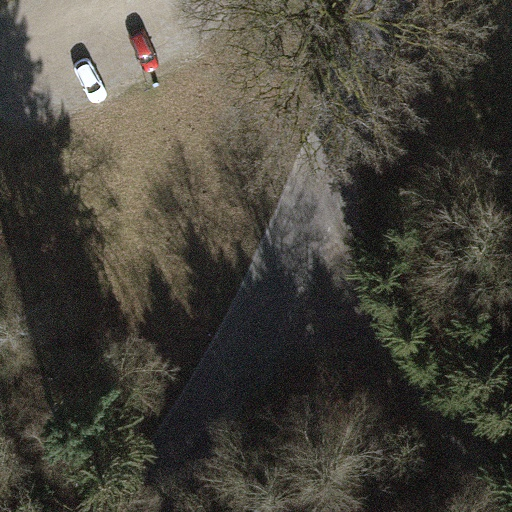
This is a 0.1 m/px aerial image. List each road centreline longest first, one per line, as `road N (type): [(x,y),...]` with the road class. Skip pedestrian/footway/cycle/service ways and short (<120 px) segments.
road 1 (tertiary): [(137,511),(216,389),(305,218),(380,0)]
road 2 (track): [(305,218),(489,511)]
